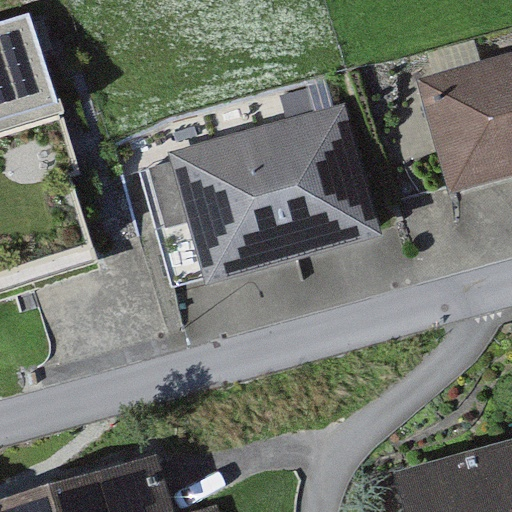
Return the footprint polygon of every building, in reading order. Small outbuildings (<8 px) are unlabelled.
[(511,61),(419,87),(449,198),(511,181),(511,61)] [(178,163),(210,287),(376,244),(343,119),(178,163)] [(0,139),(0,301),(99,270),(52,123),(0,139)] [(511,511),(511,454),(403,485),(410,511),(511,511)] [(165,511),(152,465),(0,506),(0,511),(165,511)]
